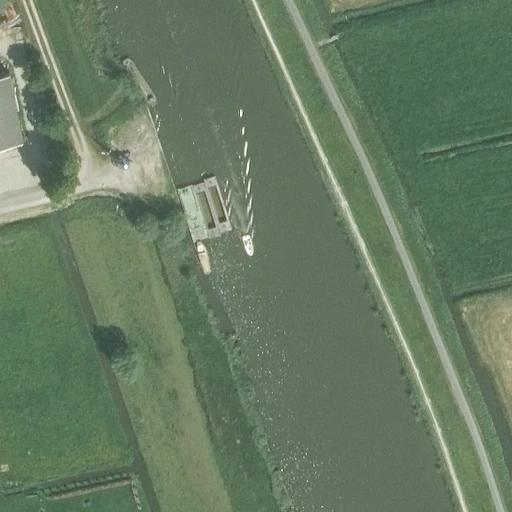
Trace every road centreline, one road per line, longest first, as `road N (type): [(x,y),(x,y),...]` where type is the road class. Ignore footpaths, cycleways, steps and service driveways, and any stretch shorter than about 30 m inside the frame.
road 1 (track): [(118,182),(86,145),(29,0)]
road 2 (unclassified): [(0,208),(118,182)]
